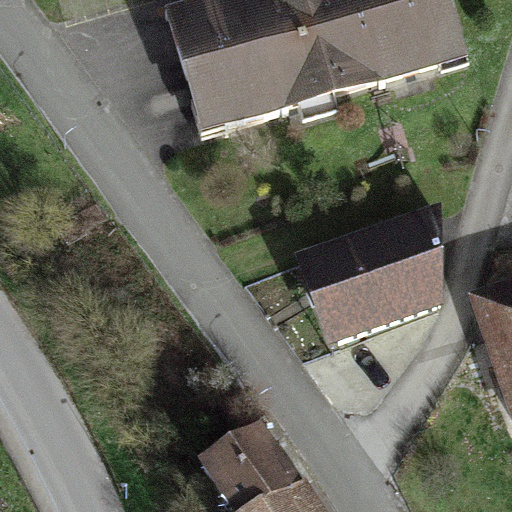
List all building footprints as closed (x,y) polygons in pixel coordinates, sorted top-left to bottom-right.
[(241,0),(242,3),(161,27),(193,137),(452,61),(433,0),(241,0)] [(436,221),(292,269),(319,352),(429,317),(436,221)] [(511,295),(467,311),(511,436),(511,295)] [(183,465),(212,511),(257,511),(298,487),(254,419),(183,465)] [(257,511),(313,511),(298,487),(257,511)]
